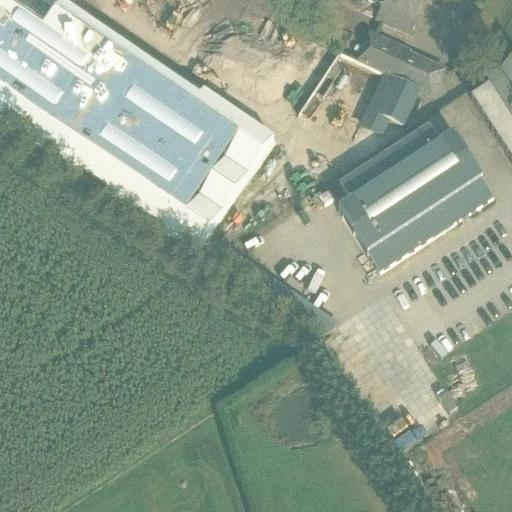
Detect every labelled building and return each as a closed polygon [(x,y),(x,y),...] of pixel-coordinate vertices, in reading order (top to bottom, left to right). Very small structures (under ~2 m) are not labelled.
[(0,0),(0,122),(197,256),(273,144),(203,96),(198,102),(62,9),(67,0),(0,0)] [(370,0),(369,3),(382,9),(376,22),(410,38),(416,24),(411,22),(421,0),(370,0)] [(368,39),(356,65),(396,84),(408,58),(368,39)] [(511,64),(499,79),(498,79),(483,84),(483,85),(488,84),(491,89),(470,103),(511,166),(511,64)] [(418,95),(383,79),(358,131),(380,140),(388,124),(401,130),(418,95)] [(338,215),(378,277),(493,202),(452,141),(440,149),(428,131),(339,190),(350,207),(338,215)]
